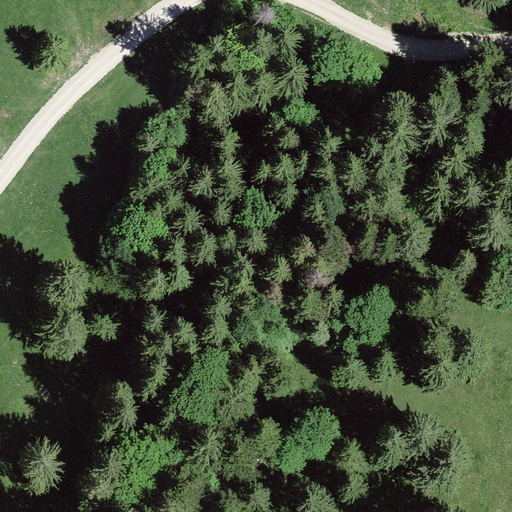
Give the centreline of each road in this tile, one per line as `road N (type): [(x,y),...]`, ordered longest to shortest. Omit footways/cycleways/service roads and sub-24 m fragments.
road 1 (track): [(183,0),(62,100),(0,181)]
road 2 (track): [(511,45),(405,53),(305,0)]
